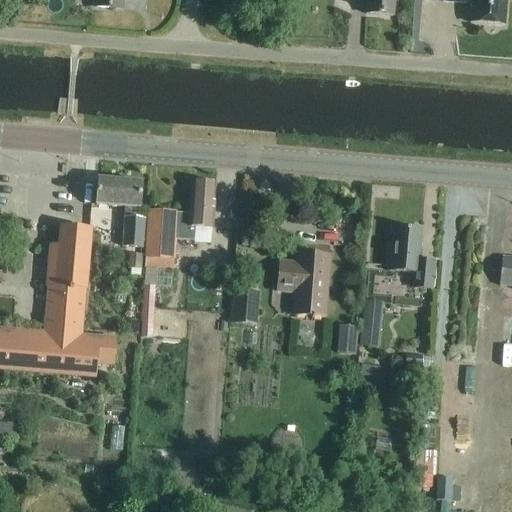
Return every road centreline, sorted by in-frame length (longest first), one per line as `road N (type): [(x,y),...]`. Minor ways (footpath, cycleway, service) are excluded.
road 1 (secondary): [(511,180),(0,136)]
road 2 (unclassified): [(511,72),(185,48)]
road 3 (unclassified): [(185,48),(0,33)]
